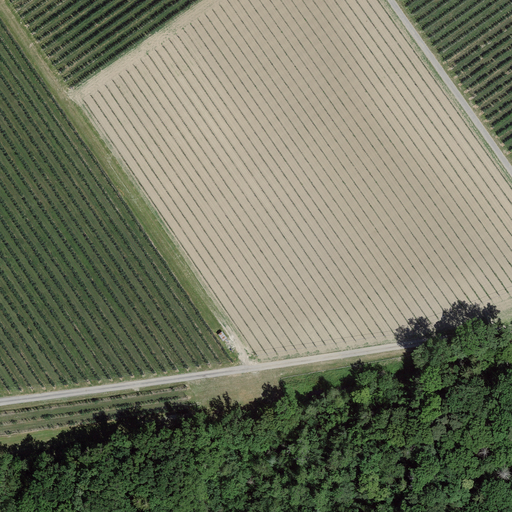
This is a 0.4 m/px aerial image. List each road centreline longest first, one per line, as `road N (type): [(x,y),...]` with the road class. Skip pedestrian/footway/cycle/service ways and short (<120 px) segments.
road 1 (track): [(511,322),(0,402)]
road 2 (track): [(511,175),(389,0)]
